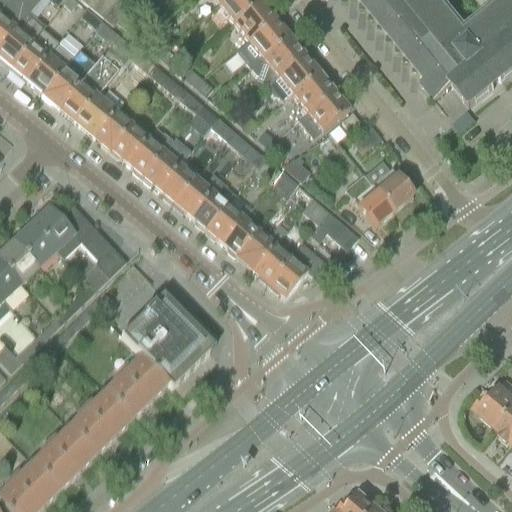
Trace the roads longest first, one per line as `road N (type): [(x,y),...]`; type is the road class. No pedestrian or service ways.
road 1 (residential): [(493,243),(286,0)]
road 2 (tertiary): [(235,309),(47,149)]
road 3 (primary): [(493,243),(337,365)]
road 4 (residential): [(240,444),(155,482),(118,511)]
road 5 (tertiary): [(351,432),(462,498)]
road 6 (primary): [(249,511),(351,432)]
road 7 (tertiary): [(462,498),(379,406)]
